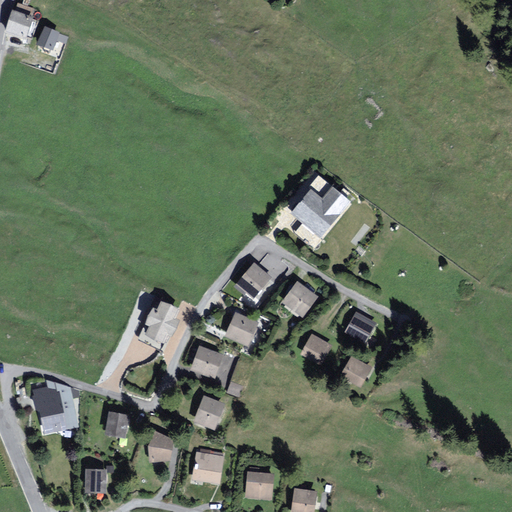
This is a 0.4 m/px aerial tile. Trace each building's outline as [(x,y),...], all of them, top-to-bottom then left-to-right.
[(32,18),(13,12),(6,33),(25,39),(32,18)] [(39,44),(46,47),(53,31),(45,28),(39,44)] [(65,43),(67,37),(53,31),(46,47),(53,50),(57,39),(65,43)] [(324,202),(311,193),(293,215),(322,238),(351,201),(335,188),(324,202)] [(270,278),(255,265),(238,285),(253,298),(270,278)] [(319,298),(298,284),(284,304),(305,318),(319,298)] [(180,311),(162,303),(158,312),(153,310),(146,326),(151,328),(147,337),(164,345),(168,335),(172,337),(179,322),(175,320),(180,311)] [(375,322),(357,313),(347,332),(365,341),(375,322)] [(256,324),(237,315),(227,336),(246,345),(256,324)] [(331,345),(313,336),(304,353),(322,363),(331,345)] [(220,356),(200,349),(192,368),(212,376),(220,356)] [(371,367),(353,357),(343,375),(362,385),(371,367)] [(48,389),(34,392),(47,435),(78,429),(69,387),(47,381),(48,389)] [(242,386),(233,382),(229,392),(238,396),(242,386)] [(224,406),(206,399),(197,421),(214,428),(224,406)] [(129,416),(110,413),(105,435),(124,439),(129,416)] [(173,442),(153,438),(149,458),(170,462),(173,442)] [(223,456),(199,452),(194,479),(218,483),(223,456)] [(107,471),(86,471),(86,494),(108,494),(107,471)] [(273,475),(249,472),(246,498),(270,501),(273,475)] [(314,511),(317,494),(296,491),(292,511),(314,511)]
